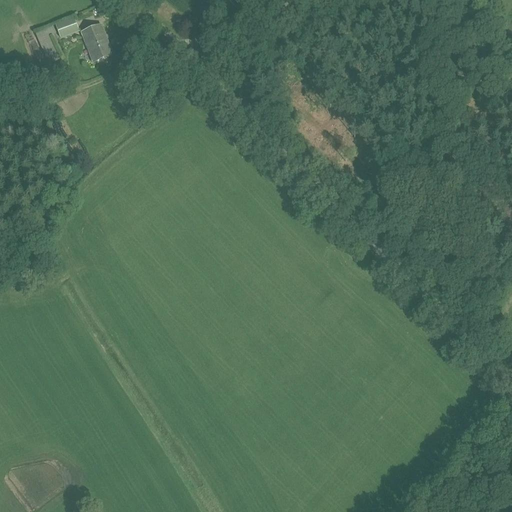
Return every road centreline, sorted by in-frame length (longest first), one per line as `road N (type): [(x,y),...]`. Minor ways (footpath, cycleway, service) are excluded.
road 1 (unclassified): [(511,372),(138,0)]
road 2 (track): [(278,0),(45,104),(0,110)]
road 3 (track): [(511,418),(423,511)]
